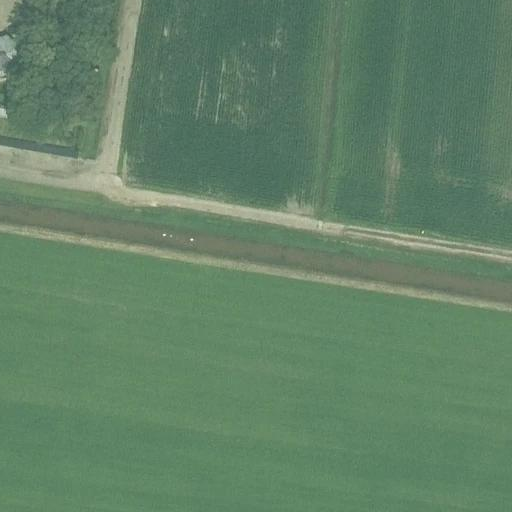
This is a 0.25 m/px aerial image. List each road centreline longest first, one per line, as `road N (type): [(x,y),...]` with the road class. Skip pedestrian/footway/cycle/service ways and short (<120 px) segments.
road 1 (track): [(96,182),(124,0)]
road 2 (track): [(335,223),(511,252)]
